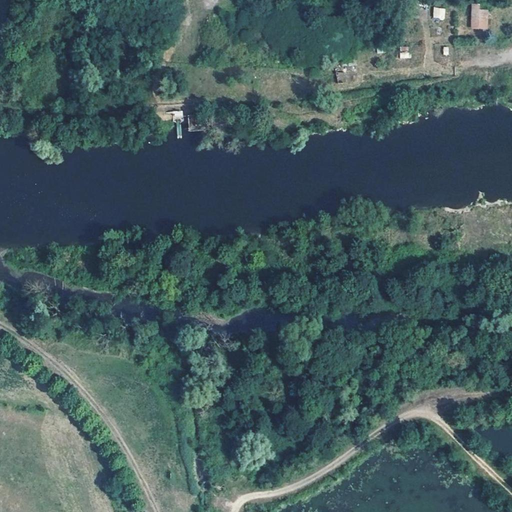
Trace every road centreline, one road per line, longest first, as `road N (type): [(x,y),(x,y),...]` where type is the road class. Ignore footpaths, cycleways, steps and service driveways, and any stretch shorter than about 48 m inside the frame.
road 1 (track): [(511,393),(460,397),(392,421),(309,478),(240,498),(233,511)]
road 2 (track): [(155,511),(100,412),(65,373),(0,326)]
road 3 (track): [(511,490),(423,408)]
